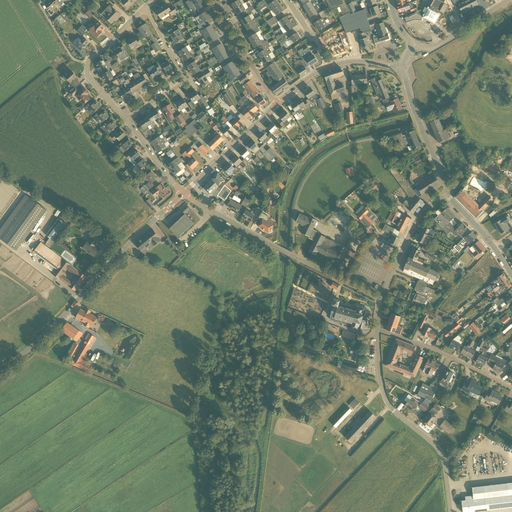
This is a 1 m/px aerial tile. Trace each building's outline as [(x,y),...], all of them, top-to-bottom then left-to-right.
[(51,16),(56,12),(54,9),(56,8),(54,5),(49,0),(45,4),(49,8),(47,11),(51,16)] [(58,9),(62,6),(61,3),(63,2),(61,0),(53,0),(56,2),(54,5),(56,8),(57,7),(58,9)] [(128,8),(136,0),(122,0),(121,2),(128,8)] [(187,1),(186,0),(181,0),(174,5),(176,8),(175,9),(176,10),(178,9),(177,7),(183,4),(187,1)] [(204,6),(200,0),(194,0),(193,1),(192,0),(190,2),(189,0),(187,1),(183,4),(188,11),(193,8),(196,14),(199,12),(198,10),(204,6)] [(233,0),(234,2),(232,3),(232,4),(235,10),(244,5),(243,5),(240,0),(233,0)] [(275,0),(267,5),(266,3),(260,6),(257,8),(259,11),(267,6),(271,12),(273,10),(280,6),(276,0),(275,0)] [(325,0),(327,2),(328,5),(329,8),(330,11),(335,8),(339,17),(350,13),(346,5),(344,0),(325,0)] [(424,17),(434,22),(434,21),(437,23),(441,16),(442,17),(448,7),(443,4),(445,0),(444,0),(429,0),(425,8),(425,7),(423,11),(420,10),(404,18),(407,23),(410,22),(414,21),(418,20),(421,21),(423,17),(424,18),(424,17)] [(451,0),(453,3),(455,7),(458,5),(462,13),(468,10),(464,2),(463,0),(451,0)] [(464,2),(468,10),(478,5),(475,0),(463,0),(464,2)] [(312,4),(310,1),(303,6),(307,12),(317,6),(315,2),(312,4)] [(413,7),(412,3),(411,2),(409,3),(398,6),(398,7),(397,8),(398,12),(400,12),(410,9),(411,12),(417,9),(416,6),(413,7)] [(169,9),(166,3),(162,6),(162,7),(156,11),(161,18),(170,13),(172,15),(177,12),(173,7),(169,9)] [(351,3),(346,5),(350,13),(350,14),(356,12),(352,3),(351,3)] [(121,16),(120,15),(109,5),(104,10),(108,14),(105,17),(111,24),(116,18),(117,19),(121,16)] [(246,9),(244,5),(235,10),(238,15),(239,14),(239,15),(241,13),(242,16),(249,12),(247,9),(246,9)] [(280,6),(273,10),(277,15),(283,11),(280,6)] [(310,17),(317,13),(316,10),(319,9),(317,6),(307,12),(310,17)] [(370,9),(371,12),(373,16),(377,15),(380,14),(377,6),(370,9)] [(320,16),(326,13),(330,11),(329,8),(319,13),(320,16)] [(211,18),(207,11),(201,15),(199,12),(196,14),(193,15),(196,20),(201,18),(204,22),(211,18)] [(349,13),(340,18),(341,22),(343,27),(345,31),(346,33),(360,29),(361,31),(370,28),(364,11),(350,15),(349,13)] [(64,12),(56,18),(62,24),(69,17),(67,16),(65,13),(64,12)] [(249,16),(250,15),(249,12),(242,16),(244,18),(242,19),(242,20),(241,20),(244,25),(252,20),(249,16)] [(368,21),(368,20),(378,17),(377,16),(377,15),(373,16),(371,12),(368,13),(365,14),(367,18),(368,21)] [(322,19),(320,19),(314,23),(318,30),(327,25),(323,19),(327,16),(326,13),(320,16),(322,19)] [(266,22),(268,24),(276,19),(274,16),(266,22)] [(286,16),(279,21),(283,27),(290,22),(286,16)] [(249,31),(251,29),(253,32),(259,29),(256,25),(255,25),(252,20),(244,25),(247,30),(248,30),(249,31)] [(90,32),(96,38),(100,34),(99,33),(104,28),(98,22),(95,25),(89,31),(90,32)] [(287,32),(294,27),(290,22),(283,27),(287,32)] [(376,25),(374,26),(370,27),(371,28),(372,31),(373,30),(375,35),(372,36),(375,44),(385,40),(385,41),(390,40),(390,39),(386,27),(385,28),(383,23),(376,25)] [(146,24),(138,29),(145,38),(149,36),(154,44),(152,45),(154,50),(150,52),(152,55),(156,54),(155,53),(161,49),(146,24)] [(205,38),(215,32),(211,26),(201,31),(205,38)] [(86,33),(84,32),(80,28),(76,31),(82,37),(86,33)] [(364,34),(371,31),(370,28),(361,31),(362,33),(359,34),(361,40),(360,40),(363,48),(369,46),(368,42),(369,42),(368,38),(366,38),(364,34)] [(251,43),(262,37),(260,33),(261,33),(260,31),(259,29),(253,32),(252,32),(253,34),(249,37),(248,38),(251,43)] [(172,39),(181,34),(178,30),(170,35),(172,39)] [(332,48),(331,49),(332,52),(333,52),(334,56),(346,52),(344,46),(350,44),(346,33),(345,31),(339,33),(343,44),(331,48),(332,48)] [(209,44),(218,38),(215,32),(205,38),(209,44)] [(278,41),(279,41),(287,36),(285,33),(280,36),(279,35),(276,37),(277,38),(278,41)] [(288,38),(287,36),(279,41),(280,44),(281,45),(288,40),(290,45),(301,38),(297,33),(290,37),(288,38)] [(173,45),(182,39),(183,39),(181,34),(172,39),(173,41),(171,42),(173,45)] [(142,44),(138,37),(135,38),(134,37),(132,39),(132,37),(127,41),(131,48),(134,46),(136,49),(142,44)] [(265,41),(262,37),(251,43),(254,48),(255,48),(256,48),(258,46),(260,49),(269,44),(267,40),(265,41)] [(89,43),(84,38),(81,41),(81,40),(80,40),(78,38),(77,40),(76,40),(73,42),(73,44),(81,51),(85,46),(86,47),(89,43)] [(189,45),(187,46),(185,43),(180,46),(182,49),(178,52),(181,57),(189,52),(192,50),(189,45)] [(124,59),(129,56),(125,49),(122,44),(118,46),(118,47),(114,50),(117,55),(116,55),(118,59),(122,56),(124,59)] [(216,56),(225,50),(222,44),(212,49),(216,56)] [(270,47),(269,44),(260,49),(261,51),(258,53),(259,53),(258,54),(261,59),(275,51),(272,46),(270,47)] [(220,62),(229,56),(225,50),(216,56),(220,62)] [(269,65),(275,61),(273,59),(275,57),(272,52),(275,51),(261,59),(264,64),(265,63),(265,64),(268,63),(269,65)] [(191,56),(189,52),(181,57),(184,61),(188,58),(190,61),(195,58),(193,55),(191,56)] [(308,58),(306,55),(302,57),(304,60),(307,66),(310,65),(311,66),(317,61),(313,55),(308,58)] [(215,56),(208,60),(212,67),(219,63),(215,56)] [(111,67),(111,66),(108,61),(105,63),(102,58),(99,60),(100,62),(96,64),(98,68),(97,68),(100,74),(109,68),(111,67)] [(164,60),(163,58),(157,62),(158,64),(160,67),(162,66),(167,72),(170,70),(170,69),(172,68),(167,58),(164,60)] [(190,71),(198,66),(195,61),(196,60),(195,58),(190,61),(191,64),(187,66),(190,71)] [(307,66),(304,60),(295,66),(302,77),(308,73),(305,68),(307,66)] [(276,95),(289,86),(284,79),(285,78),(274,62),(275,62),(275,61),(269,65),(270,65),(266,68),(270,73),(277,83),(271,88),(276,95)] [(160,67),(158,64),(157,62),(156,62),(158,64),(155,66),(154,65),(147,69),(153,79),(155,77),(156,79),(160,76),(159,74),(160,73),(158,71),(161,69),(160,67)] [(227,74),(236,68),(232,62),(223,67),(227,74)] [(201,71),(198,66),(190,71),(192,76),(197,73),(198,76),(202,73),(204,72),(202,70),(201,71)] [(109,68),(100,74),(101,76),(100,76),(101,78),(102,77),(105,82),(109,79),(110,81),(114,78),(109,71),(110,70),(109,68)] [(231,80),(240,74),(236,68),(227,74),(231,80)] [(336,86),(334,80),(340,77),(340,76),(343,75),(341,69),(330,72),(324,74),(326,81),(329,86),(333,100),(346,95),(342,84),(336,86)] [(203,87),(209,83),(212,81),(210,77),(211,75),(208,70),(204,72),(202,73),(203,76),(198,80),(203,87)] [(77,77),(72,71),(69,74),(68,72),(64,76),(67,79),(70,83),(71,83),(75,87),(80,83),(75,78),(77,77)] [(140,77),(138,73),(136,75),(143,87),(149,84),(144,76),(141,77),(141,76),(140,77)] [(138,90),(143,87),(136,75),(133,76),(136,80),(133,81),(138,90)] [(242,83),(248,79),(246,75),(240,80),(242,83)] [(360,76),(359,75),(351,76),(352,85),(367,84),(366,76),(360,76)] [(379,81),(377,77),(371,80),(377,94),(380,93),(383,100),(389,97),(382,80),(379,81)] [(130,83),(128,79),(125,81),(134,95),(134,94),(133,93),(138,90),(133,81),(130,83)] [(129,98),(134,95),(125,81),(126,82),(124,83),(126,87),(123,89),(129,98)] [(260,93),(250,81),(244,85),(254,98),(257,95),(260,93)] [(120,91),(118,87),(116,88),(123,101),(129,98),(123,89),(120,91)] [(73,97),(79,91),(76,88),(70,94),(73,97)] [(88,101),(90,99),(85,94),(88,91),(84,88),(76,95),(84,105),(88,101)] [(317,97),(311,88),(304,93),(310,102),(317,97)] [(227,93),(225,90),(221,94),(223,96),(222,96),(230,107),(234,104),(227,93)] [(193,102),(197,100),(204,111),(208,106),(202,95),(199,96),(196,91),(189,95),(193,102)] [(260,98),(257,95),(254,98),(261,107),(266,102),(262,97),(260,98)] [(392,101),(390,97),(383,101),(384,105),(386,104),(388,111),(393,109),(394,112),(402,109),(398,99),(392,101)] [(321,109),(326,107),(322,98),(317,100),(321,109)] [(187,104),(183,99),(177,103),(181,110),(184,108),(187,112),(192,108),(189,103),(187,104)] [(305,100),(303,102),(301,99),(295,103),(301,111),(302,112),(300,109),(305,106),(307,108),(309,106),(305,100)] [(101,107),(98,104),(99,104),(97,101),(93,105),(91,103),(90,103),(86,107),(85,107),(90,112),(92,110),(94,113),(101,107)] [(302,112),(301,111),(295,103),(291,106),(293,109),(291,111),(297,120),(299,118),(296,114),(298,112),(299,114),(302,112)] [(337,114),(344,111),(341,103),(334,105),(337,114)] [(169,121),(175,118),(172,113),(175,112),(170,104),(165,108),(165,109),(164,110),(168,116),(167,117),(169,121)] [(258,109),(254,104),(251,106),(250,105),(246,108),(252,114),(258,109)] [(210,116),(215,113),(210,106),(206,109),(210,116)] [(246,118),(252,114),(246,108),(244,110),(245,111),(242,113),(246,118)] [(163,120),(157,110),(152,113),(156,119),(158,118),(161,121),(163,120)] [(109,117),(107,114),(107,113),(105,111),(101,115),(99,113),(94,118),(98,122),(101,120),(103,122),(109,117)] [(290,116),(285,111),(279,116),(283,121),(280,123),(285,128),(287,126),(289,129),(292,126),(286,120),(290,116)] [(148,117),(154,126),(156,125),(154,121),(156,119),(152,113),(148,116),(148,117)] [(182,128),(187,125),(181,115),(176,118),(182,128)] [(230,121),(236,128),(243,122),(237,116),(235,119),(233,118),(230,121)] [(148,126),(150,125),(153,129),(155,128),(148,117),(144,120),(148,126)] [(434,133),(442,130),(438,119),(430,123),(434,133)] [(149,128),(148,126),(144,120),(139,123),(144,131),(149,128)] [(201,127),(193,120),(186,127),(186,130),(185,132),(190,138),(201,127)] [(117,126),(115,124),(116,123),(113,121),(109,124),(108,123),(102,127),(106,132),(109,129),(111,132),(117,126)] [(281,132),(272,123),(267,128),(271,133),(268,135),(273,141),(276,138),(272,134),(275,131),(278,135),(281,132)] [(233,131),(227,125),(224,128),(221,125),(218,128),(227,137),(233,131)] [(409,151),(420,147),(418,140),(418,139),(417,136),(416,136),(416,135),(415,129),(410,131),(410,132),(403,136),(402,133),(393,137),(394,141),(398,139),(401,147),(410,143),(411,146),(408,147),(409,151)] [(126,135),(122,130),(118,134),(116,132),(111,137),(115,141),(118,139),(120,141),(126,135)] [(443,131),(442,130),(434,133),(438,142),(449,138),(446,130),(443,131)] [(218,145),(224,139),(216,131),(214,133),(217,136),(213,140),(218,145)] [(270,140),(267,137),(267,136),(263,132),(257,137),(262,142),(264,139),(267,142),(270,140)] [(162,139),(160,136),(151,142),(154,147),(166,139),(165,137),(162,139)] [(168,142),(167,139),(166,139),(154,147),(157,152),(166,147),(165,144),(168,142)] [(208,139),(205,142),(213,150),(218,145),(213,140),(213,139),(210,142),(208,139)] [(130,143),(131,142),(129,140),(126,142),(125,140),(118,147),(114,150),(116,153),(119,149),(123,153),(126,151),(132,146),(130,143)] [(255,154),(257,151),(260,149),(257,146),(258,146),(253,141),(247,146),(255,154)] [(205,155),(209,152),(204,147),(205,147),(202,145),(199,148),(205,155)] [(199,163),(191,155),(194,151),(190,147),(182,155),(186,159),(188,158),(189,159),(186,162),(193,169),(199,163)] [(248,162),(251,159),(250,158),(252,156),(245,148),(240,153),(245,159),(248,162)] [(270,148),(267,151),(270,154),(273,158),(274,159),(277,155),(270,148)] [(129,160),(131,158),(134,160),(140,154),(136,150),(131,154),(130,152),(125,156),(129,160)] [(266,151),(264,154),(266,156),(265,157),(269,162),(273,158),(270,154),(267,151),(266,151)] [(243,168),(245,167),(246,165),(242,161),(237,156),(231,161),(236,167),(239,164),(243,168)] [(174,161),(167,166),(171,171),(182,162),(178,158),(174,161)] [(138,160),(136,163),(133,165),(132,166),(135,170),(137,168),(139,171),(138,172),(140,175),(146,169),(144,167),(146,165),(144,162),(145,161),(143,159),(140,162),(138,160)] [(248,162),(245,159),(242,161),(246,165),(245,167),(247,169),(251,165),(248,162)] [(179,176),(185,171),(180,164),(182,163),(182,162),(171,171),(175,175),(176,174),(178,176),(179,176)] [(496,173),(499,167),(488,162),(485,168),(496,173)] [(237,173),(238,172),(234,169),(229,163),(223,169),(228,174),(230,176),(233,173),(235,175),(237,173)] [(413,190),(397,167),(395,165),(389,170),(409,197),(411,196),(414,200),(411,205),(406,200),(402,205),(413,214),(423,202),(418,197),(420,196),(414,190),(413,190)] [(146,185),(149,190),(154,186),(152,183),(155,180),(154,179),(155,178),(153,176),(154,175),(152,172),(144,177),(148,183),(146,185)] [(220,192),(222,189),(218,187),(225,180),(218,173),(212,179),(203,188),(210,195),(215,189),(220,192)] [(482,193),(484,190),(486,191),(486,190),(488,191),(490,190),(493,185),(491,184),(483,180),(471,174),(466,184),(470,186),(474,188),(480,192),(482,193)] [(420,196),(440,184),(435,176),(414,190),(420,196)] [(375,191),(381,185),(377,181),(371,186),(375,191)] [(164,189),(160,185),(154,189),(155,191),(152,193),(155,197),(159,194),(162,197),(168,192),(165,189),(164,189)] [(225,201),(231,191),(224,185),(222,189),(220,192),(217,196),(225,201)] [(478,207),(465,194),(462,191),(456,198),(476,218),(494,200),(493,199),(490,197),(489,196),(478,207)] [(0,238),(16,251),(46,210),(29,197),(0,236),(0,238)] [(150,208),(153,205),(149,199),(145,202),(150,208)] [(237,204),(231,200),(227,206),(234,210),(233,211),(237,214),(240,208),(242,205),(238,202),(237,204)] [(369,211),(368,212),(365,208),(362,206),(356,213),(358,215),(357,216),(362,220),(361,222),(367,227),(369,228),(377,219),(369,211)] [(200,219),(189,207),(178,217),(177,216),(169,223),(172,226),(169,229),(178,238),(193,224),(194,225),(200,219)] [(450,210),(450,208),(448,208),(448,207),(445,210),(442,213),(434,219),(447,234),(450,231),(454,227),(450,222),(456,216),(450,210)] [(400,218),(397,216),(399,213),(392,209),(391,212),(394,214),(393,216),(396,217),(395,220),(406,226),(410,218),(402,214),(400,218)] [(251,222),(254,215),(246,210),(242,217),(251,222)] [(271,230),(270,230),(273,225),(267,221),(269,217),(262,212),(258,218),(262,220),(258,226),(261,228),(261,229),(264,231),(264,230),(269,233),(269,232),(270,232),(271,230)] [(402,233),(406,226),(395,220),(396,217),(393,216),(394,214),(391,212),(387,220),(399,226),(396,230),(402,233)] [(308,218),(300,214),(296,222),(305,226),(301,233),(307,236),(315,220),(309,217),(308,218)] [(511,220),(510,215),(506,218),(506,217),(501,220),(500,220),(494,224),(501,234),(507,230),(504,225),(508,222),(511,220)] [(54,241),(66,224),(58,218),(46,235),(54,241)] [(340,246),(325,238),(325,237),(318,233),(318,232),(313,229),(317,221),(315,220),(307,236),(309,237),(308,238),(314,241),(308,252),(316,256),(318,252),(333,259),(333,260),(340,264),(348,248),(352,239),(349,237),(344,246),(340,245),(340,246)] [(355,234),(358,231),(351,224),(348,227),(355,234)] [(397,246),(400,239),(392,235),(394,229),(385,224),(382,230),(390,234),(386,241),(397,246)] [(454,227),(450,231),(455,236),(456,236),(458,234),(460,236),(462,238),(465,235),(463,233),(468,228),(464,225),(464,226),(462,224),(457,229),(455,227),(454,227)] [(429,230),(424,227),(422,233),(421,232),(417,241),(424,244),(428,236),(427,235),(429,230)] [(152,244),(154,246),(161,241),(159,238),(157,236),(153,230),(135,244),(141,251),(142,252),(152,244)] [(98,243),(101,238),(92,232),(89,237),(90,238),(82,248),(94,256),(99,249),(95,247),(98,243)] [(465,246),(463,244),(467,240),(470,243),(476,237),(472,232),(464,239),(463,238),(457,246),(456,245),(454,247),(459,252),(465,246)] [(477,259),(484,253),(482,251),(485,249),(479,241),(473,245),(477,251),(473,255),(477,259)] [(56,269),(53,274),(63,281),(75,291),(86,277),(64,259),(41,242),(33,252),(56,269)] [(422,263),(423,261),(418,258),(420,252),(413,248),(409,257),(422,263)] [(431,254),(427,252),(425,254),(434,262),(437,259),(431,254)] [(483,260),(493,274),(501,269),(492,254),(483,260)] [(438,272),(413,261),(413,260),(409,258),(407,262),(406,261),(404,265),(406,265),(404,269),(403,272),(432,285),(434,280),(435,280),(436,278),(435,277),(438,272)] [(469,271),(475,277),(484,268),(477,262),(469,271)] [(492,286),(491,286),(493,289),(494,289),(507,279),(503,274),(497,278),(498,279),(491,283),(492,286)] [(499,289),(502,293),(505,291),(511,286),(507,279),(494,289),(496,292),(499,289)] [(432,298),(435,291),(426,287),(427,285),(418,281),(414,290),(419,292),(418,294),(416,293),(413,300),(415,301),(415,300),(424,304),(428,296),(432,298)] [(511,296),(511,295),(506,298),(505,296),(500,300),(495,304),(498,307),(500,305),(501,307),(499,309),(501,312),(503,310),(508,306),(508,307),(511,304),(511,296)] [(356,309),(339,303),(340,300),(334,298),(332,304),(334,305),(333,308),(332,308),(331,313),(330,317),(331,317),(330,319),(333,321),(351,326),(350,329),(358,331),(360,332),(361,330),(363,330),(365,323),(366,324),(368,319),(366,319),(368,312),(367,311),(367,309),(365,308),(357,306),(356,309)] [(89,314),(91,311),(86,309),(85,312),(80,309),(78,314),(93,321),(95,317),(89,314)] [(427,311),(424,315),(428,317),(433,319),(435,315),(427,311)] [(400,324),(401,322),(399,321),(400,317),(392,313),(386,330),(400,335),(403,327),(397,325),(398,323),(400,324)] [(91,325),(93,321),(78,314),(76,318),(85,323),(83,325),(87,328),(89,324),(91,325)] [(495,319),(490,314),(486,317),(491,322),(495,319)] [(504,323),(510,318),(506,314),(500,319),(504,323)] [(476,335),(481,331),(473,322),(469,326),(476,335)] [(504,334),(511,326),(511,325),(510,322),(501,330),(504,334)] [(77,341),(83,333),(78,331),(67,323),(62,330),(73,338),(77,341)] [(433,339),(436,333),(430,330),(430,329),(425,327),(422,334),(427,337),(427,336),(433,339)] [(87,371),(89,365),(81,361),(95,337),(90,334),(72,364),(87,371)] [(449,347),(457,352),(462,342),(459,340),(461,338),(458,335),(452,340),(449,347)] [(484,342),(485,340),(482,338),(481,340),(480,340),(477,346),(481,348),(485,342),(484,342)] [(411,356),(415,347),(396,339),(385,366),(416,377),(423,358),(417,355),(411,368),(399,364),(397,363),(401,352),(411,356)] [(472,347),(474,342),(470,340),(466,347),(464,346),(461,353),(466,356),(466,355),(472,358),(475,351),(470,349),(471,346),(472,347)] [(481,351),(476,361),(484,365),(487,359),(482,356),(484,353),(485,354),(487,351),(481,348),(480,351),(481,351)] [(494,365),(493,369),(496,371),(496,370),(501,372),(505,362),(494,357),(491,364),(494,365)] [(438,368),(439,365),(434,362),(434,361),(429,358),(426,366),(428,367),(426,373),(431,375),(433,370),(436,371),(437,367),(438,368)] [(355,372),(357,365),(343,360),(341,368),(355,372)] [(449,383),(447,382),(448,381),(451,382),(453,378),(451,377),(453,373),(447,370),(441,383),(447,387),(449,383)] [(482,388),(475,384),(476,382),(471,380),(469,386),(465,384),(462,390),(469,393),(470,391),(479,396),(482,388)] [(424,398),(428,390),(421,387),(417,395),(424,398)] [(431,401),(435,393),(428,390),(424,398),(431,401)] [(502,397),(496,394),(497,393),(492,391),(491,394),(488,393),(485,399),(488,401),(489,399),(499,404),(502,397)] [(357,397),(350,404),(355,408),(361,401),(357,397)] [(412,412),(419,402),(412,397),(405,406),(412,412)] [(425,412),(429,407),(428,406),(427,405),(422,402),(418,407),(425,412)] [(429,413),(426,416),(424,419),(425,419),(423,421),(430,427),(432,423),(433,424),(437,419),(434,416),(436,414),(437,414),(441,409),(435,404),(430,410),(431,410),(429,413)] [(353,410),(348,406),(331,423),(336,427),(353,410)] [(353,428),(345,437),(351,443),(376,417),(370,411),(362,419),(359,417),(350,426),(353,428)] [(451,425),(445,420),(439,426),(449,433),(455,425),(452,423),(451,425)] [(511,482),(472,487),(473,496),(465,496),(466,500),(462,501),(462,511),(473,511),(511,507),(511,482)]
